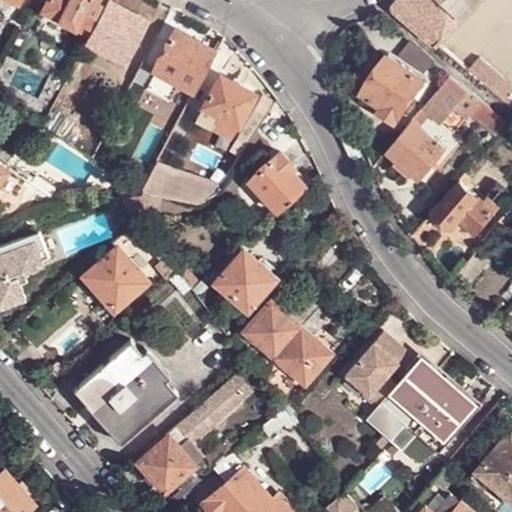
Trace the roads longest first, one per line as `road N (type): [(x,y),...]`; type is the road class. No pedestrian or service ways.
road 1 (residential): [(511,368),(387,242),(305,80),(256,28)]
road 2 (residential): [(0,374),(119,511)]
